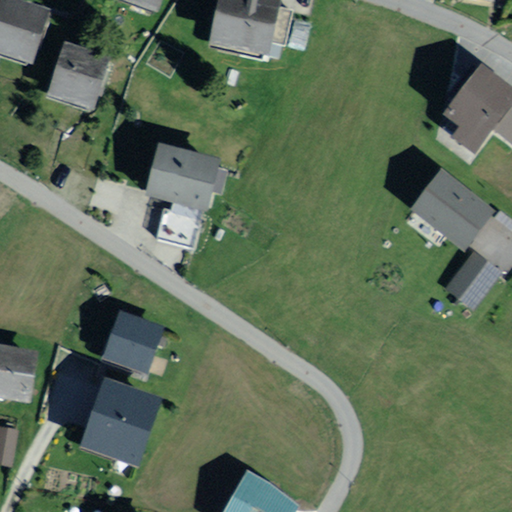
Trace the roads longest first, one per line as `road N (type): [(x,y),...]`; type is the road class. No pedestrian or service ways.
road 1 (residential): [(0,172),(319,382),(337,401),(351,442),(326,511)]
road 2 (residential): [(393,0),(511,52)]
